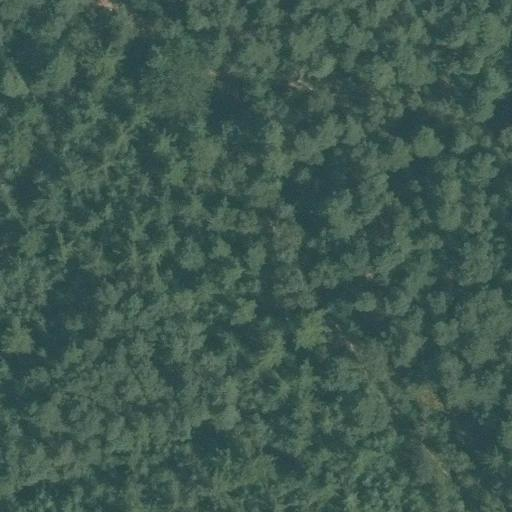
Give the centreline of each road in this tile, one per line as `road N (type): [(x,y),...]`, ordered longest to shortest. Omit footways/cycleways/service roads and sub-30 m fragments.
road 1 (track): [(474,511),(317,297),(233,163),(192,74),(158,48),(122,0)]
road 2 (track): [(192,74),(384,102),(439,115),(511,149)]
road 3 (track): [(119,0),(90,47),(46,154),(0,202)]
